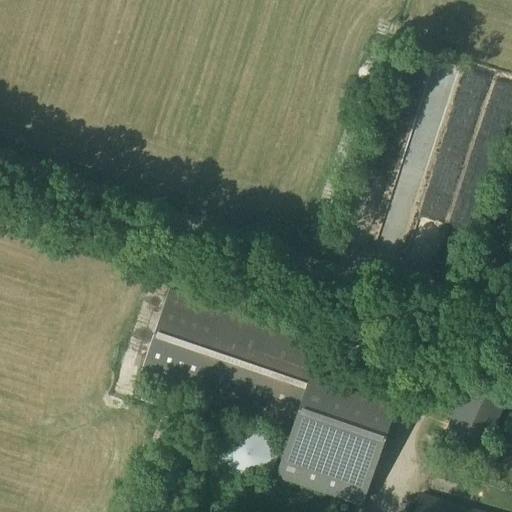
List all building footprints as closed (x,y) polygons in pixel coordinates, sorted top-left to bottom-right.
[(360,160),(383,165),(395,109),(372,104),(360,160)] [(437,123),(431,132),(447,143),(453,133),(437,123)] [(170,289),(139,377),(293,430),(316,362),(323,342),(170,289)] [(293,430),(278,474),(355,501),(393,389),(316,362),(293,430)] [(472,375),(445,435),(483,452),(509,391),(472,375)] [(199,465),(187,511),(211,511),(221,470),(199,465)] [(477,511),(421,498),(416,511),(477,511)]
